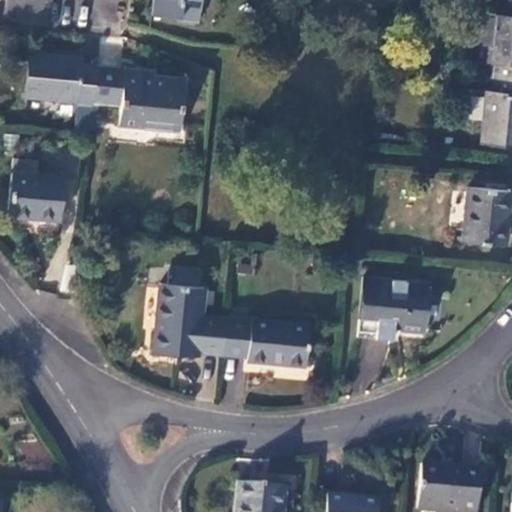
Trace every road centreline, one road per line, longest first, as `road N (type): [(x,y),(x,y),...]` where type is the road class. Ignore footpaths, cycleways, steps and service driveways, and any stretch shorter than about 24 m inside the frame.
road 1 (residential): [(210,426),(280,429),(381,411),(466,383)]
road 2 (residential): [(86,414),(0,308)]
road 3 (residential): [(210,426),(86,414)]
